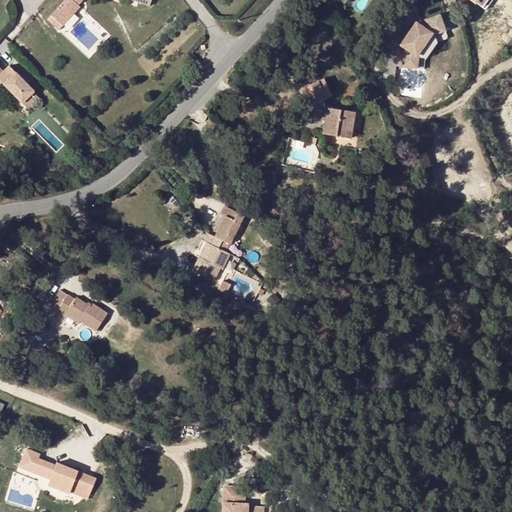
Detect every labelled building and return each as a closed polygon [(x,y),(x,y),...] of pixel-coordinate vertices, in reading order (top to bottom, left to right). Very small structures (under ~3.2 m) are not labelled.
[(71,0),(68,0),(49,22),(61,32),(82,9),(80,7),(71,0)] [(151,9),(154,0),(130,0),(130,2),(151,9)] [(406,61),(420,64),(422,52),(421,51),(436,29),(438,31),(450,27),(445,11),(429,15),(425,20),(421,17),(406,40),(411,44),(409,46),(406,61)] [(272,66),(289,57),(288,54),(271,63),(272,66)] [(289,57),(272,66),(279,78),(295,70),(289,57)] [(33,92),(34,91),(27,83),(22,78),(10,66),(4,72),(0,68),(0,85),(3,82),(23,102),(24,102),(29,107),(39,98),(33,92)] [(302,86),(309,104),(323,99),(316,80),(302,86)] [(323,133),(331,135),(352,138),(356,113),(325,108),(322,121),(325,121),(323,133)] [(225,216),(216,236),(226,241),(231,243),(244,216),(225,207),(221,215),(225,216)] [(222,248),(226,241),(216,236),(208,233),(204,239),(210,242),(215,244),(208,259),(203,256),(196,270),(218,280),(224,267),(226,268),(232,253),(222,248)] [(208,259),(215,244),(210,242),(203,256),(208,259)] [(66,311),(79,320),(94,330),(106,312),(93,303),(91,307),(75,297),(74,299),(67,294),(58,306),(66,311)] [(52,314),(60,319),(63,314),(66,311),(58,306),(52,314)] [(77,323),(79,320),(66,311),(63,314),(77,323)] [(86,499),(94,478),(55,463),(54,465),(37,459),(39,454),(25,449),(17,467),(48,479),(46,485),(68,493),(71,485),(79,488),(79,496),(86,499)] [(279,476),(273,485),(281,490),(286,481),(279,476)] [(262,511),(263,507),(248,506),(248,503),(243,503),(244,489),(224,487),(223,502),(222,511),(262,511)]
